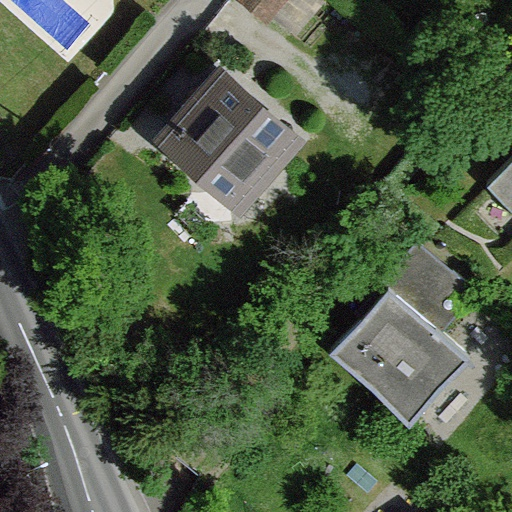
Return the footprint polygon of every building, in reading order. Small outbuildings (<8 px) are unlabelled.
[(251,0),(271,16),(284,0),(251,0)] [(293,134),(224,74),(172,136),(240,195),(293,134)] [(511,159),(490,181),(511,202),(511,159)] [(458,272),(424,312),(446,329),(479,290),(458,272)] [(391,284),(333,348),(412,422),(473,354),(446,329),(424,312),(391,284)]
